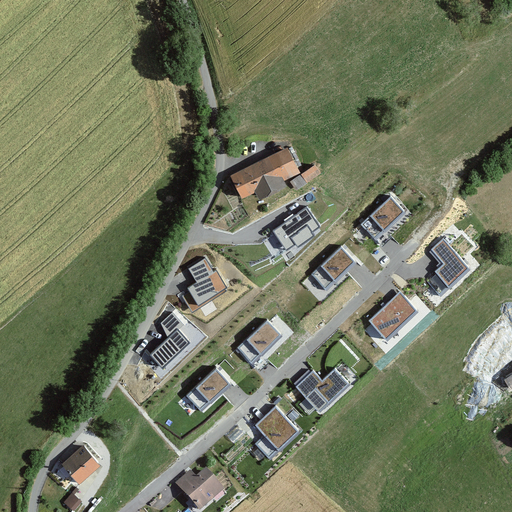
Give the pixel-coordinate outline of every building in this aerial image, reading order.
[(292,144),(229,171),(241,197),(258,189),(260,195),(288,183),(286,178),(303,170),(292,144)] [(317,163),(294,176),(299,185),(322,171),(317,163)] [(391,195),(362,223),(376,238),(405,210),(391,195)] [(287,245),(296,239),(298,243),(315,231),(312,227),(320,222),(307,204),(274,227),(287,245)] [(468,263),(443,237),(430,250),(441,261),(426,276),(440,290),(455,276),(468,263)] [(342,244),(311,272),(325,287),(356,260),(342,244)] [(227,287),(225,284),(227,283),(217,267),(214,268),(206,255),(189,265),(198,279),(188,285),(191,289),(183,294),(193,309),(227,287)] [(400,287),(369,317),(385,333),(416,304),(400,287)] [(162,320),(169,334),(151,351),(163,364),(191,338),(179,325),(184,320),(174,309),(168,314),(162,320)] [(267,319),(237,347),(252,362),(281,334),(267,319)] [(511,357),(498,367),(511,385),(511,357)] [(218,369),(188,395),(201,410),(232,384),(218,369)] [(314,371),(298,385),(319,408),(347,383),(335,370),(323,380),(314,371)] [(276,404),(254,423),(266,437),(258,444),(271,458),(301,431),(276,404)] [(83,442),(63,459),(81,479),(101,462),(83,442)] [(190,468),(177,480),(202,509),(227,488),(207,466),(196,475),(190,468)] [(73,490),(65,500),(75,508),(83,498),(73,490)]
